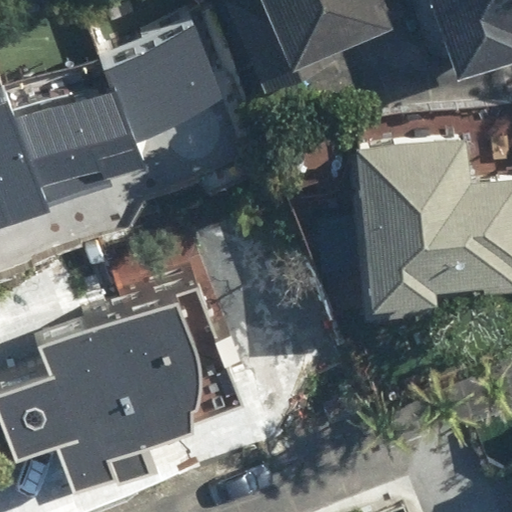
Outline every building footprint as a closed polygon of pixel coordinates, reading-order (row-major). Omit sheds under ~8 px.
[(305,49),(382,13),(376,0),(220,0),(260,86),(311,63),(305,49)] [(511,0),(426,0),(450,64),(511,40),(511,0)] [(0,224),(48,209),(144,170),(140,145),(228,101),(196,23),(103,74),(113,97),(11,123),(8,105),(0,108),(0,224)] [(424,279),(503,281),(504,258),(511,258),(511,157),(506,157),(508,110),(361,106),(355,313),(401,314),(402,294),(424,295),(424,279)] [(141,429),(229,398),(213,351),(226,346),(214,312),(201,317),(185,272),(27,328),(37,356),(0,369),(0,435),(3,443),(41,430),(61,486),(150,455),(141,429)]
